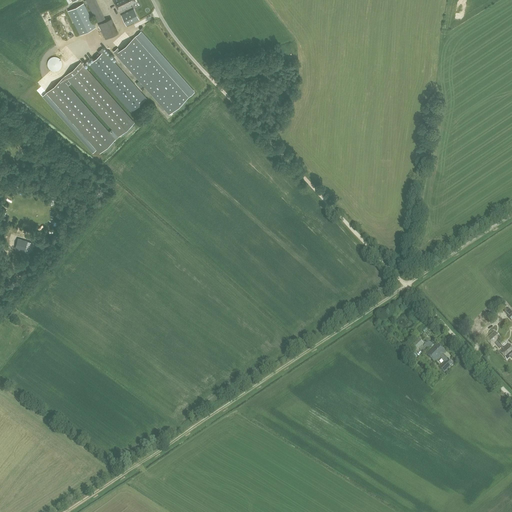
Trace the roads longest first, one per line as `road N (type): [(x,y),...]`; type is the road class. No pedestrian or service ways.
road 1 (track): [(406,285),(123,474)]
road 2 (track): [(192,59),(406,285)]
road 3 (track): [(450,0),(406,285)]
road 4 (track): [(406,285),(511,397)]
road 5 (track): [(511,214),(406,285)]
